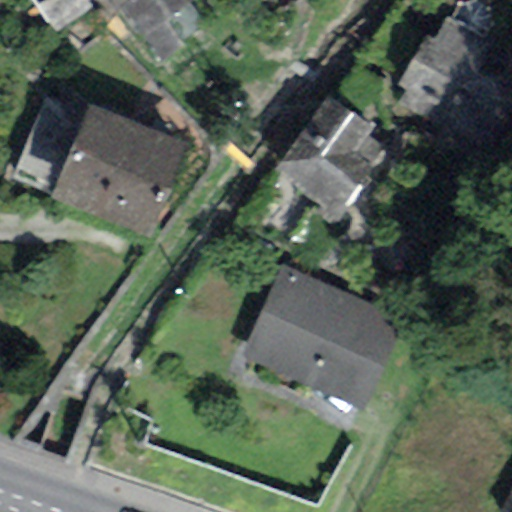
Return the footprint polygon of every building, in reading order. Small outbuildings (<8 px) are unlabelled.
[(84,0),(30,0),(49,25),(84,0)] [(107,0),(114,12),(128,0),(107,0)] [(128,0),(114,12),(155,67),(183,47),(164,25),(194,0),(128,0)] [(511,96),(423,49),(391,108),(482,157),(511,101),(511,96)] [(323,103),(276,170),(335,210),(368,163),(352,152),(365,132),(323,103)] [(88,118),(57,190),(144,227),(175,155),(88,118)] [(400,319),(277,267),(241,348),(364,404),(400,319)]
